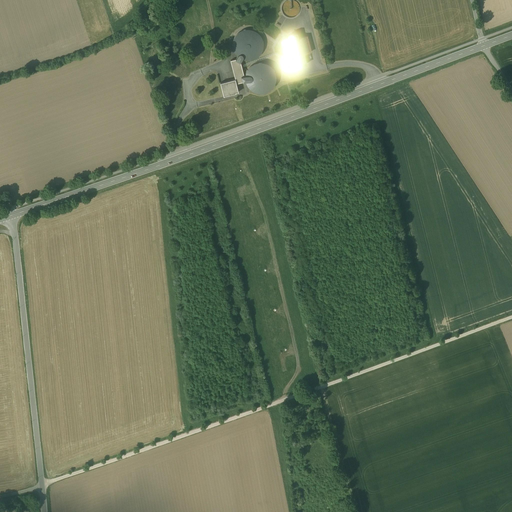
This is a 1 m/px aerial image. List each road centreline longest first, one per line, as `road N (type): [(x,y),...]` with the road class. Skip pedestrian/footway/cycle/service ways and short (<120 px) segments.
road 1 (secondary): [(484,45),(12,214)]
road 2 (track): [(511,318),(42,485)]
road 3 (residential): [(42,485),(12,214)]
road 4 (track): [(355,511),(323,385)]
